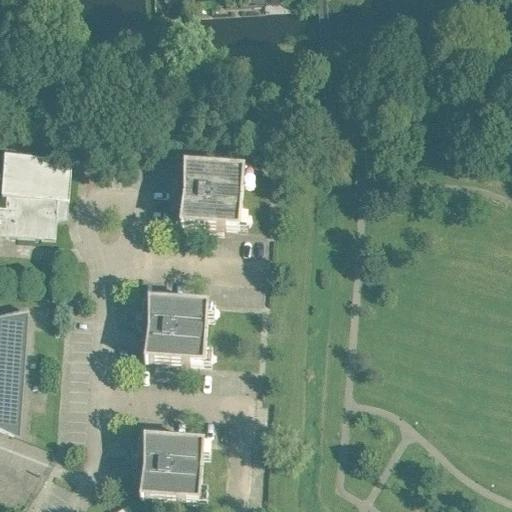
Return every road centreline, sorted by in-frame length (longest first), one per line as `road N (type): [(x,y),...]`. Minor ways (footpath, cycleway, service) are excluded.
road 1 (residential): [(71,511),(94,472),(108,259)]
road 2 (residential): [(108,259),(96,251),(91,230),(92,205),(102,201),(132,211),(123,259)]
